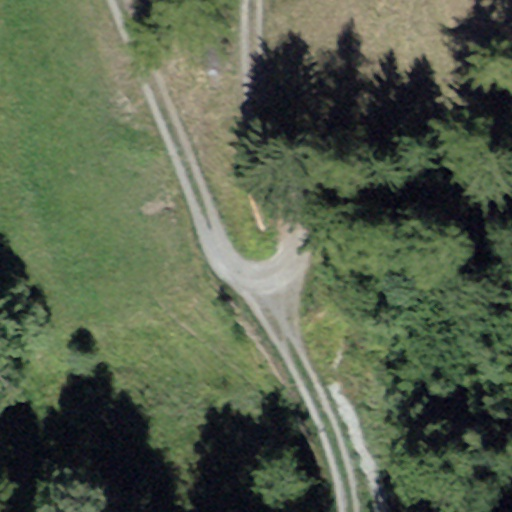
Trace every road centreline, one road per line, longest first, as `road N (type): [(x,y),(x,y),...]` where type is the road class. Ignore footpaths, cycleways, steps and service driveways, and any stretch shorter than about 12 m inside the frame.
road 1 (track): [(115,0),(195,228),(253,286),(287,238),(238,60),(243,0)]
road 2 (track): [(253,286),(314,433),(325,511)]
